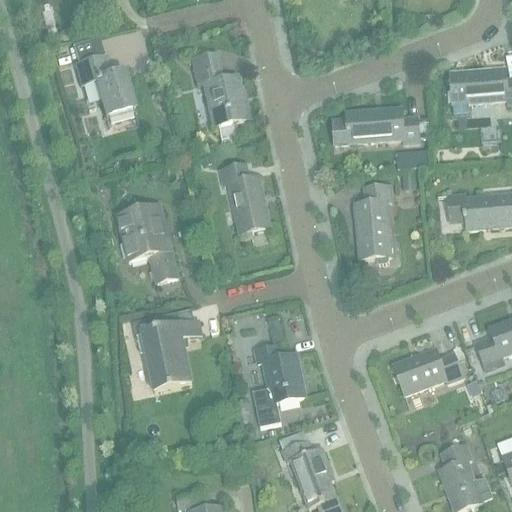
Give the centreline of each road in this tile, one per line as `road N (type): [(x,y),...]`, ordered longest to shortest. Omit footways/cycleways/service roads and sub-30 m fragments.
road 1 (unclassified): [(91,511),(71,276),(0,9)]
road 2 (residential): [(489,0),(484,21),(470,32),(277,101)]
road 3 (residential): [(328,342),(511,273)]
road 4 (residential): [(312,282),(277,101)]
road 5 (residential): [(393,511),(328,342)]
